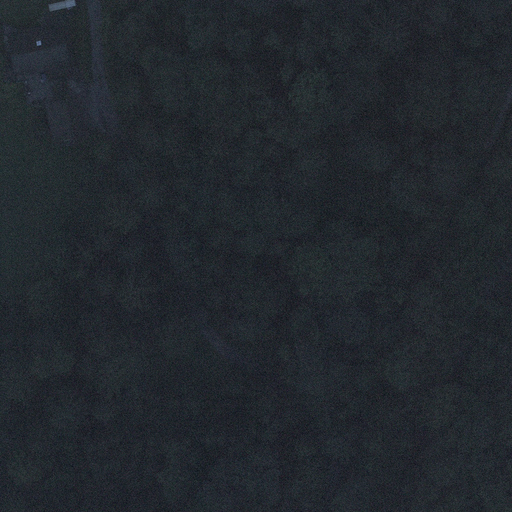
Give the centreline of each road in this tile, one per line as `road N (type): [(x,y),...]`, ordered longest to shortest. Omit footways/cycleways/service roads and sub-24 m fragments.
road 1 (track): [(334,488),(223,343),(179,262),(105,78),(99,0)]
road 2 (unclassified): [(321,511),(465,241),(511,83)]
